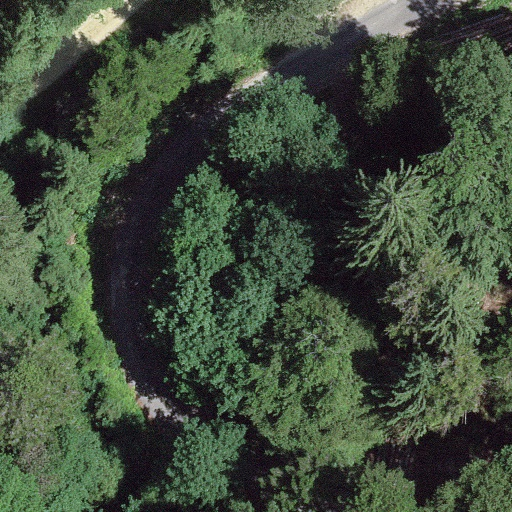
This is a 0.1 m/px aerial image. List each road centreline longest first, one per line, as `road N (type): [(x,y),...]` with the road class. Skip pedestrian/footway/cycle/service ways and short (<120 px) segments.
road 1 (unclassified): [(329,511),(243,472),(184,432),(154,391),(136,276),(150,221),(209,135),(306,66),(440,0)]
road 2 (track): [(137,0),(0,113)]
